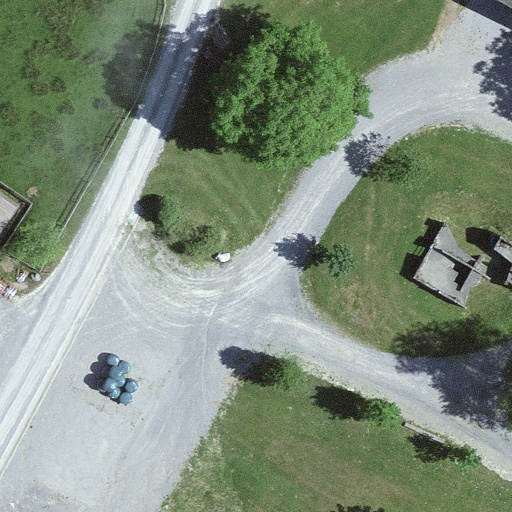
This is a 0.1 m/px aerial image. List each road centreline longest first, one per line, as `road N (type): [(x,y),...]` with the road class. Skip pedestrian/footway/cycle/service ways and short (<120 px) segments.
road 1 (track): [(194,0),(108,240),(0,440)]
road 2 (track): [(108,240),(240,301),(511,448)]
road 3 (track): [(511,112),(415,109),(363,149),(240,301)]
